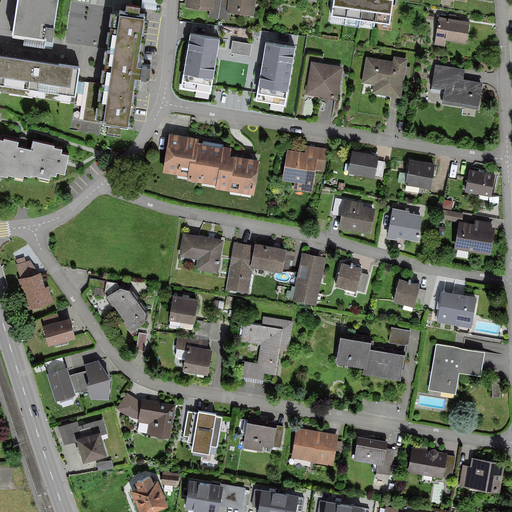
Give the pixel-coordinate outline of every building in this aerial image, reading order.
[(16,0),(12,37),(52,43),(57,0),(16,0)] [(211,0),(186,0),(185,8),(211,11),(211,0)] [(253,0),(226,0),(225,12),(252,15),(253,0)] [(393,0),(329,0),(327,16),(390,25),(393,0)] [(145,10),(158,9),(157,1),(145,1),(145,10)] [(145,8),(119,5),(109,77),(103,122),(131,126),(137,82),(137,79),(146,81),(148,68),(138,66),(145,8)] [(469,25),(438,20),(435,39),(466,44),(469,25)] [(220,36),(190,31),(182,78),(212,83),(220,36)] [(252,42),(233,39),(231,51),(250,54),(252,42)] [(295,45),(266,40),(257,92),(287,97),(295,45)] [(83,68),(0,55),(0,91),(78,103),(83,68)] [(391,63),(366,59),(363,83),(375,85),(373,97),(400,101),(406,60),(392,58),(391,63)] [(342,68),(308,63),(303,95),(337,100),(342,68)] [(463,71),(434,67),(431,90),(442,91),(440,106),(478,111),(482,84),(462,81),(463,71)] [(192,139),(165,135),(159,173),(181,176),(180,181),(212,185),(211,189),(250,195),(255,162),(224,157),(225,150),(191,145),(192,139)] [(4,143),(0,142),(0,183),(4,184),(6,176),(20,180),(21,176),(31,178),(31,174),(53,179),(55,172),(64,174),(68,155),(54,152),(55,148),(33,142),(31,152),(17,148),(18,142),(5,139),(4,143)] [(304,157),(288,154),(283,180),(294,182),(293,191),(312,194),(316,172),(324,174),(328,151),(305,147),(304,157)] [(377,159),(351,155),(348,175),(374,179),(377,159)] [(435,167),(408,163),(405,185),(432,189),(435,167)] [(496,176),(469,172),(466,194),(493,198),(496,176)] [(449,183),(439,181),(437,190),(447,193),(449,183)] [(341,216),(344,199),(335,198),(332,214),(341,216)] [(363,203),(344,199),(341,216),(339,229),(370,235),(375,209),(362,207),(363,203)] [(410,212),(393,209),(387,239),(397,241),(397,238),(419,242),(423,216),(410,214),(410,212)] [(473,225),(457,223),(453,247),(486,252),(491,223),(474,220),(473,225)] [(222,241),(182,235),(179,256),(195,259),(193,270),(217,274),(222,241)] [(283,250),(233,242),(225,291),(248,295),(253,265),(281,270),(283,250)] [(325,259),(303,255),(293,301),(315,305),(325,259)] [(29,260),(13,266),(27,310),(53,302),(50,289),(29,260)] [(361,270),(340,265),(335,287),(364,294),(368,276),(360,274),(361,270)] [(419,284),(396,279),(391,303),(423,310),(427,290),(418,288),(419,284)] [(118,289),(107,298),(133,332),(146,323),(147,314),(129,291),(118,289)] [(474,299),(442,294),(437,322),(470,327),(474,299)] [(197,300),(170,296),(166,322),(193,326),(197,300)] [(261,328),(244,325),(241,343),(261,346),(258,364),(244,362),(241,379),(264,383),(265,374),(273,376),(277,350),(288,352),(293,320),(263,315),(261,328)] [(67,318),(38,326),(44,346),(72,339),(67,318)] [(371,340),(341,335),(336,364),(364,369),(363,375),(401,382),(411,331),(390,327),(386,351),(370,348),(371,340)] [(147,334),(138,334),(137,350),(145,351),(147,334)] [(205,342),(177,337),(174,357),(181,358),(178,372),(206,377),(211,349),(204,348),(205,342)] [(484,352),(436,344),(428,391),(455,396),(458,373),(480,377),(484,352)] [(63,358),(43,364),(55,403),(74,397),(63,358)] [(99,361),(80,367),(90,398),(109,402),(112,379),(99,361)] [(141,403),(126,393),(116,409),(135,421),(149,423),(147,436),(167,440),(173,409),(141,403)] [(223,419),(185,412),(181,435),(190,436),(187,453),(206,456),(207,448),(217,449),(223,419)] [(76,422),(59,428),(64,444),(74,442),(80,462),(106,454),(102,440),(109,438),(103,419),(78,427),(76,422)] [(286,427),(245,420),(241,449),(262,452),(269,446),(283,448),(286,427)] [(337,436),(296,430),(292,460),(332,466),(337,436)] [(387,442),(358,437),(354,460),(376,463),(375,473),(392,475),(396,449),(386,448),(387,442)] [(456,456),(414,449),(410,472),(452,480),(456,456)] [(503,463),(467,457),(462,488),(498,494),(503,463)] [(221,466),(213,465),(211,473),(220,475),(221,466)] [(185,475),(164,472),(163,484),(184,487),(185,475)] [(134,490),(129,492),(135,511),(149,511),(165,507),(156,481),(149,483),(147,477),(131,483),(134,490)] [(218,488),(189,483),(186,505),(215,509),(218,488)] [(292,511),(295,497),(262,491),(258,511),(292,511)] [(359,511),(360,508),(328,503),(326,511),(359,511)]
